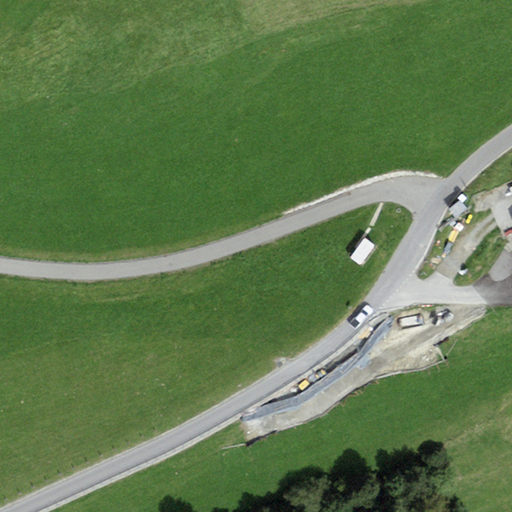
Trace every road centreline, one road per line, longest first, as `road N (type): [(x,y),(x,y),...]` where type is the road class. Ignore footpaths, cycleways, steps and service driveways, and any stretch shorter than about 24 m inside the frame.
road 1 (unclassified): [(511,135),(461,176),(379,297),(328,346),(227,412),(18,511)]
road 2 (track): [(0,266),(69,273),(169,266),(387,192),(439,204)]
